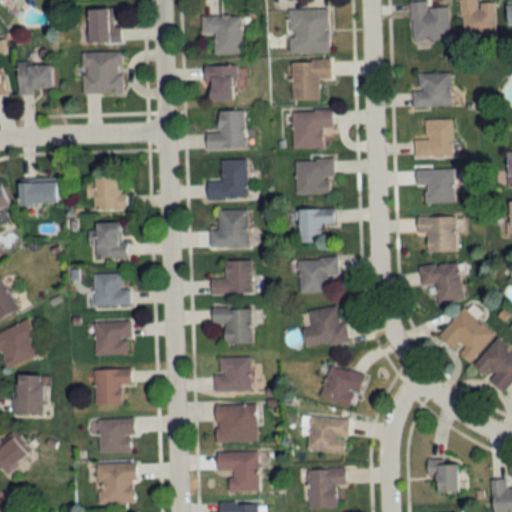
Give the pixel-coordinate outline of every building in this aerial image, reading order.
[(493,0),(469,0),(459,0),(460,35),(495,35),(493,0)] [(427,8),(426,1),(410,2),(411,40),(449,39),(447,8),(427,8)] [(120,28),(111,28),(112,10),(87,9),(87,43),(120,44),(120,28)] [(288,9),(288,53),(328,53),(328,9),(288,9)] [(213,54),(240,54),(240,16),(201,16),(201,34),(213,34),(213,54)] [(81,94),(121,94),(121,52),(81,52),(81,94)] [(290,60),(290,99),(317,99),(317,79),(329,79),(329,60),(290,60)] [(32,90),(50,90),(50,64),(17,64),(17,96),(32,96),(32,90)] [(235,67),(204,67),(204,101),(235,101),(235,67)] [(416,74),(416,91),(412,91),(412,107),(449,106),(449,74),(416,74)] [(322,148),(322,128),(331,128),(331,109),(292,109),(292,148),(322,148)] [(217,110),(217,132),(205,133),(205,148),(252,148),(251,130),(243,130),(243,110),(217,110)] [(451,119),(424,119),(424,139),(413,139),(413,155),(451,155),(451,119)] [(246,159),(220,159),(220,181),(206,181),(207,199),(246,198),(246,159)] [(332,159),(295,159),(295,193),(332,193),(332,159)] [(453,201),(453,168),(415,168),(415,184),(425,184),(425,201),(453,201)] [(93,173),(93,182),(86,182),(86,197),(92,197),(92,209),(119,209),(120,173),(93,173)] [(56,203),(56,181),(19,181),(19,203),(56,203)] [(0,208),(9,205),(0,184),(0,208)] [(333,208),(298,208),(298,241),(320,241),(320,223),(333,223),(333,208)] [(209,246),(248,246),(248,210),(218,210),(218,230),(209,230),(209,246)] [(427,252),(456,251),(455,215),(416,216),(417,234),(426,234),(427,252)] [(90,230),(90,257),(125,257),(125,221),(95,221),(95,230),(90,230)] [(299,293),(337,291),(336,257),(297,258),(299,293)] [(251,292),(251,259),(224,259),(224,277),(210,277),(210,292),(251,292)] [(461,300),(458,262),(419,265),(421,285),(434,284),(436,302),(461,300)] [(129,304),(129,287),(123,287),(123,272),(93,272),(93,304),(129,304)] [(0,317),(18,308),(0,275),(0,317)] [(345,321),(339,322),(337,306),(305,309),(307,326),(303,326),(305,346),(347,341),(345,321)] [(250,307),(212,307),(212,324),(224,324),(224,342),(250,342),(250,307)] [(455,351),(468,362),(493,333),(462,307),(437,336),(455,351)] [(30,336),(34,334),(27,318),(0,330),(0,353),(7,368),(38,353),(30,336)] [(129,320),(94,321),(95,355),(130,354),(129,320)] [(511,379),(511,350),(498,337),(472,364),(501,391),(511,379)] [(213,390),(249,390),(249,356),(218,356),(218,374),(213,374),(213,390)] [(328,365),(320,398),(348,405),(352,390),(360,391),(364,374),(328,365)] [(93,404),(120,404),(120,384),(130,384),(130,368),(93,368),(93,404)] [(42,413),(43,374),(14,373),(14,413),(42,413)] [(215,404),(215,440),(256,440),(256,404),(215,404)] [(307,450),(345,452),(347,417),(309,416),(307,450)] [(98,451),(133,451),(133,418),(98,418),(98,451)] [(0,465),(7,472),(29,451),(11,432),(0,442),(0,465)] [(216,451),(216,470),(229,470),(229,491),(258,490),(257,450),(216,451)] [(457,459),(425,459),(425,476),(436,476),(436,492),(457,492),(457,459)] [(97,503),(135,503),(134,463),(96,463),(97,503)] [(335,507),(334,484),(345,484),(345,468),(307,468),(308,507),(335,507)] [(491,511),(511,511),(511,487),(505,488),(505,478),(491,478),(491,511)] [(257,511),(257,501),(219,501),(219,511),(257,511)]
